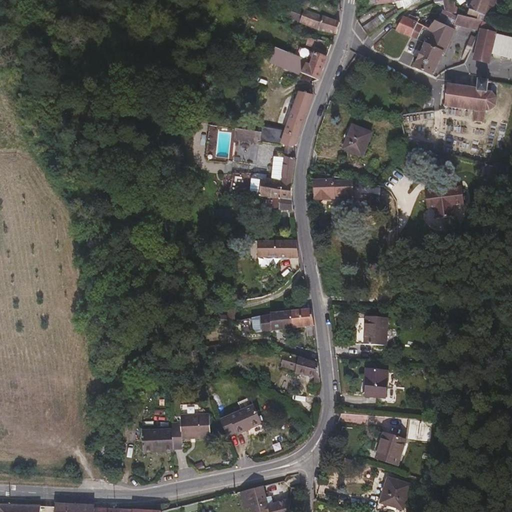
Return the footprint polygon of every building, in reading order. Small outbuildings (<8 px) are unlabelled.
[(337,34),(339,22),(333,18),(306,9),(307,6),(290,0),(285,16),(300,21),(300,22),(319,30),(337,34)] [(454,6),(453,0),(443,0),(444,2),(446,10),(454,13),(454,6)] [(483,21),(489,0),(472,0),(467,14),(477,16),(477,19),(483,21)] [(333,18),(336,9),(316,2),(315,5),(308,3),(307,6),(306,9),(333,18)] [(454,25),(458,15),(454,13),(446,10),(444,10),(441,18),(436,21),(453,28),(454,25)] [(368,34),(388,21),(383,13),(362,27),(368,34)] [(411,36),(417,22),(412,20),(413,17),(409,15),(408,18),(404,16),(397,30),(411,36)] [(483,21),(477,19),(458,15),(454,25),(479,31),(480,29),(495,33),(497,24),(483,21)] [(453,28),(436,21),(428,31),(433,33),(429,43),(446,51),(456,30),(453,28)] [(417,39),(423,25),(417,22),(411,36),(417,39)] [(488,60),(495,35),(480,31),(474,56),(488,60)] [(511,57),(511,37),(496,34),(492,53),(511,57)] [(323,49),(325,41),(298,35),(297,38),(307,40),(306,45),(323,49)] [(446,51),(429,43),(425,42),(423,46),(423,50),(414,67),(434,76),(446,51)] [(302,72),(307,60),(288,52),(282,66),(300,75),(302,72)] [(318,80),(327,57),(315,53),(311,61),(307,60),(302,72),(318,80)] [(495,105),(496,97),(492,91),(488,91),(489,81),(489,78),(486,77),(486,79),(480,78),(480,76),(478,76),(477,88),(469,87),(469,85),(466,85),(466,86),(459,85),(459,84),(457,83),(457,85),(451,84),(449,84),(449,82),(447,82),(447,84),(445,84),(445,86),(447,86),(445,102),(443,102),(443,104),(444,104),(444,106),(446,106),(447,104),(454,105),(454,107),(457,107),(457,106),(464,107),(463,108),(466,108),(467,107),(475,108),(473,122),(475,122),(475,120),(481,120),(481,122),(484,123),(485,109),(489,110),(495,105)] [(297,144),(313,94),(300,91),(294,106),(285,132),(263,126),(261,132),(259,143),(259,144),(280,147),(281,143),(291,147),(297,144)] [(362,156),(372,132),(353,125),(343,148),(362,156)] [(259,143),(261,132),(237,129),(236,139),(259,143)] [(293,199),(292,180),(295,160),(293,159),(293,158),(285,155),(282,181),(275,180),(275,177),(272,177),(272,179),(264,178),(261,196),(268,197),(275,198),(280,198),(293,199)] [(501,178),(503,168),(498,167),(489,165),(487,174),(501,178)] [(353,194),(353,180),(318,173),(318,179),(315,179),(315,199),(329,199),(329,194),(353,194)] [(467,202),(464,187),(424,195),(428,210),(437,208),(439,218),(457,214),(455,204),(467,202)] [(294,210),(293,199),(280,198),(280,209),(294,210)] [(263,219),(265,207),(253,206),(252,217),(263,219)] [(298,258),(297,240),(257,234),(255,252),(298,258)] [(234,323),(235,305),(205,302),(204,309),(202,308),(201,312),(204,312),(203,320),(234,323)] [(314,325),(312,308),(291,311),(292,327),(314,325)] [(292,327),(291,311),(270,313),(260,316),(260,321),(261,331),(292,327)] [(386,345),(387,317),(365,316),(365,318),(356,317),(354,343),(386,345)] [(289,367),(292,353),(284,351),(280,364),(289,367)] [(320,377),(318,360),(292,353),(289,367),(294,369),(293,372),(320,377)] [(385,398),(387,370),(365,368),(364,378),(367,378),(365,396),(385,398)] [(237,434),(262,423),(253,404),(220,419),(227,435),(236,431),(237,434)] [(210,437),(209,414),(181,416),(181,424),(172,424),(172,429),(173,450),(182,449),(182,439),(210,437)] [(429,446),(436,421),(410,417),(404,439),(429,446)] [(173,450),(172,429),(142,430),(143,452),(173,451),(173,450)] [(397,464),(404,439),(381,432),(374,458),(397,464)] [(383,511),(402,511),(410,484),(387,477),(378,510),(383,511)] [(289,511),(291,497),(273,502),(267,504),(265,495),(262,486),(246,489),(251,508),(252,511),(289,511)] [(251,508),(246,489),(240,491),(244,509),(251,508)] [(273,502),(271,493),(265,495),(267,504),(273,502)] [(54,511),(55,506),(0,503),(0,511),(54,511)] [(94,511),(95,508),(91,504),(55,503),(55,506),(54,511),(94,511)]
